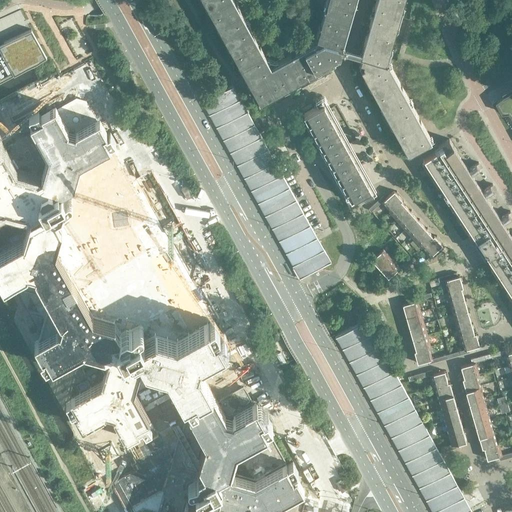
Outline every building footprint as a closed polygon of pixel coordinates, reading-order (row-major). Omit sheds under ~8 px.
[(328,65),(327,64),(339,57),(341,49),(343,43),(355,0),(203,0),(205,4),(209,2),(212,8),(210,9),(217,21),(219,20),(222,26),(219,28),(226,42),(230,40),(233,46),(231,47),(238,59),(240,58),(243,65),(240,66),(248,81),(249,83),(252,85),(259,97),(261,96),(263,99),(284,88),(283,87),(288,84),(289,87),(293,85),(296,83),(295,79),(301,76),(302,78),(314,71),(313,69),(319,65),(321,69),(328,65)] [(368,83),(372,81),(375,87),(373,88),(380,100),(382,99),(386,106),(382,107),(389,121),(393,119),(396,125),(394,126),(397,132),(401,138),(403,137),(406,143),(403,145),(407,152),(432,139),(389,62),(389,60),(389,58),(391,50),(387,49),(389,42),(392,43),(394,36),(395,30),(393,29),(395,22),(399,23),(403,9),(399,8),(401,1),(403,1),(403,0),(376,0),(362,48),(361,52),(360,54),(362,55),(359,63),(361,67),(366,75),(364,75),(368,83)] [(0,82),(35,63),(47,56),(41,46),(37,39),(32,29),(0,44),(0,82)] [(343,43),(341,49),(360,54),(362,48),(343,43)] [(37,82),(41,88),(53,81),(49,75),(37,82)] [(314,231),(287,182),(278,165),(271,154),(267,146),(233,84),(202,101),(300,279),(309,274),(317,270),(322,267),(331,262),(320,241),(314,231)] [(511,91),(505,95),(497,102),(504,113),(510,112),(511,114),(511,91)] [(257,401),(253,403),(243,386),(219,400),(200,367),(198,366),(201,359),(202,360),(226,347),(217,331),(220,330),(215,320),(209,323),(208,322),(192,331),(178,304),(147,321),(103,309),(90,283),(93,285),(105,306),(136,314),(149,307),(160,310),(175,302),(182,278),(174,262),(150,255),(136,263),(115,257),(98,267),(83,262),(76,249),(85,244),(83,241),(84,240),(85,240),(85,239),(85,238),(85,237),(85,236),(84,235),(84,234),(83,234),(82,234),(81,234),(80,234),(76,228),(77,228),(77,227),(78,227),(78,226),(78,225),(78,224),(78,223),(77,222),(76,221),(75,221),(74,221),(73,221),(66,210),(62,212),(64,208),(72,203),(73,200),(72,197),(69,196),(67,197),(64,191),(71,187),(71,188),(74,186),(80,164),(101,153),(112,147),(111,145),(117,142),(111,132),(108,133),(100,118),(97,119),(88,103),(85,104),(83,104),(84,103),(83,102),(83,101),(82,101),(82,100),(81,100),(80,100),(79,100),(78,100),(77,101),(76,102),(75,102),(73,99),(73,98),(57,107),(56,105),(40,114),(39,111),(29,117),(32,122),(30,123),(47,155),(41,177),(42,178),(37,180),(36,179),(15,173),(0,146),(0,208),(5,205),(27,212),(31,218),(26,237),(0,251),(0,277),(1,280),(28,288),(45,317),(37,344),(43,354),(40,356),(46,366),(51,363),(52,365),(84,347),(93,350),(105,370),(102,380),(67,399),(68,401),(66,402),(71,412),(74,411),(82,426),(106,413),(107,411),(114,413),(113,415),(127,439),(141,431),(139,428),(142,426),(145,433),(152,429),(151,427),(161,422),(170,425),(179,440),(173,460),(167,463),(171,469),(167,483),(161,486),(164,491),(158,511),(300,511),(305,498),(301,490),(305,488),(296,473),(299,472),(293,462),(287,465),(268,430),(268,428),(273,425),(267,415),(265,417),(257,401)] [(328,109),(324,102),(304,113),(341,180),(336,183),(349,207),(365,198),(366,201),(369,199),(376,196),(347,144),(328,109)] [(461,157),(458,151),(449,138),(438,146),(439,148),(424,158),(428,163),(426,164),(428,166),(429,165),(435,174),(461,157)] [(477,181),(473,176),(472,173),(481,166),(479,162),(469,168),(461,157),(435,174),(440,182),(439,183),(440,185),(441,185),(443,188),(442,188),(444,191),(445,190),(451,199),(477,181)] [(493,206),(489,200),(486,194),(495,188),(493,184),(483,190),(477,181),(451,199),(456,207),(455,208),(456,210),(457,209),(459,212),(458,213),(460,215),(461,215),(466,223),(493,206)] [(391,210),(401,201),(403,200),(394,190),(386,198),(383,195),(368,208),(371,211),(383,201),(391,210)] [(398,220),(409,210),(401,201),(391,210),(389,211),(398,220)] [(511,234),(509,230),(503,222),(511,215),(511,213),(510,211),(500,217),(493,206),(466,223),(472,231),(470,232),(472,234),(473,233),(482,246),(491,261),(490,262),(491,264),(493,263),(498,272),(511,262),(511,234)] [(406,229),(417,218),(409,210),(398,220),(406,229)] [(414,238),(425,227),(417,218),(406,229),(414,238)] [(433,236),(425,227),(414,238),(422,247),(423,246),(423,245),(433,236)] [(441,246),(443,244),(434,235),(433,236),(423,245),(423,246),(431,255),(441,246)] [(429,261),(438,253),(444,248),(441,246),(431,255),(427,259),(429,261)] [(380,268),(391,258),(383,249),(372,259),(380,268)] [(405,267),(413,260),(411,257),(403,264),(405,267)] [(388,277),(400,267),(391,258),(380,268),(388,277)] [(511,262),(498,272),(504,280),(502,281),(504,283),(505,282),(507,285),(506,286),(506,287),(507,289),(509,288),(511,293),(511,262)] [(445,279),(457,276),(456,272),(438,277),(439,281),(445,279)] [(460,275),(457,276),(445,279),(448,291),(461,287),(463,287),(460,275)] [(465,299),(461,287),(448,291),(446,292),(450,303),(465,299)] [(468,310),(465,299),(450,303),(453,315),(468,310)] [(421,311),(418,300),(403,304),(406,316),(421,311)] [(255,311),(252,307),(245,311),(248,315),(255,311)] [(471,322),(468,310),(453,315),(456,326),(471,322)] [(424,323),(421,311),(406,316),(409,327),(424,323)] [(472,511),(466,501),(447,466),(366,318),(333,337),(431,511),(472,511)] [(461,337),(474,333),(471,322),(456,326),(460,338),(461,337)] [(427,334),(424,323),(409,327),(413,339),(427,334)] [(479,345),(476,333),(474,333),(461,337),(465,349),(468,348),(479,345)] [(431,346),(427,334),(413,339),(416,350),(429,346),(431,346)] [(432,358),(429,346),(416,350),(414,351),(417,362),(428,359),(432,358)] [(429,363),(469,352),(468,348),(465,349),(432,358),(428,359),(429,363)] [(472,363),(476,362),(504,353),(508,352),(507,348),(471,358),(472,363)] [(476,362),(472,363),(461,366),(464,378),(477,374),(479,373),(476,362)] [(409,381),(430,375),(433,374),(432,369),(408,376),(409,381)] [(444,370),(433,374),(430,375),(433,387),(435,386),(448,382),(444,370)] [(480,385),(477,374),(464,378),(462,378),(466,390),(480,385)] [(453,393),(450,382),(448,382),(435,386),(438,398),(453,393)] [(484,397),(480,385),(466,390),(469,401),(484,397)] [(456,405),(453,393),(438,398),(441,409),(456,405)] [(501,413),(509,410),(505,395),(497,398),(501,413)] [(487,409),(484,397),(469,401),(472,413),(487,409)] [(460,416),(456,405),(441,409),(445,421),(460,416)] [(490,420),(487,409),(472,413),(476,424),(490,420)] [(463,428),(460,416),(445,421),(448,432),(463,428)] [(494,432),(490,420),(476,424),(479,436),(494,432)] [(466,440),(463,428),(448,432),(451,444),(455,443),(466,440)] [(497,443),(494,432),(479,436),(482,447),(484,447),(497,443)] [(456,447),(455,443),(451,444),(441,447),(442,451),(456,447)] [(498,456),(502,455),(499,443),(497,443),(484,447),(487,459),(498,456)] [(500,460),(511,456),(511,451),(502,455),(498,456),(500,460)]
